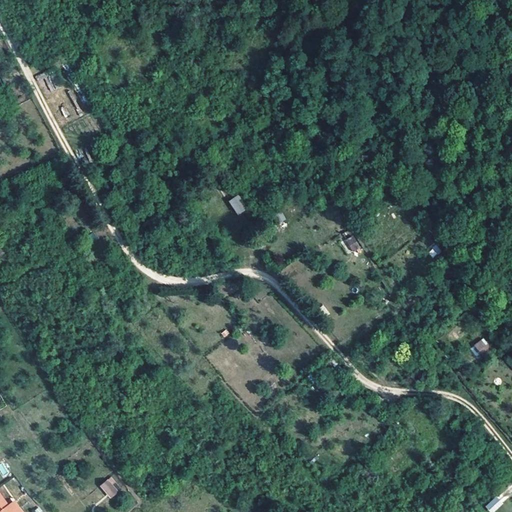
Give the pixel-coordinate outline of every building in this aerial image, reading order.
[(246,211),(237,198),(229,204),(238,216),(246,211)] [(96,241),(93,236),(85,240),(89,246),(96,241)] [(358,250),(352,240),(345,244),(352,254),(358,250)] [(427,251),(432,258),(441,252),(436,245),(427,251)] [(474,356),(490,349),(485,339),(470,346),(474,356)] [(199,441),(191,432),(187,436),(195,445),(199,441)] [(0,470),(4,477),(9,473),(2,463),(0,465),(0,470)] [(118,493),(108,482),(102,487),(112,498),(118,493)] [(497,496),(485,507),(490,511),(494,511),(504,503),(497,496)] [(0,511),(9,511),(7,509),(0,498),(0,511)]
